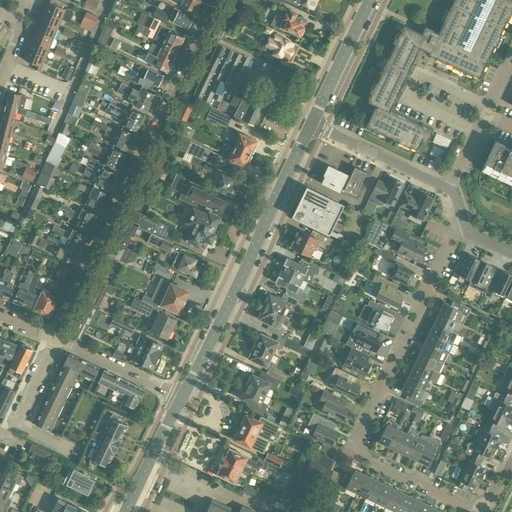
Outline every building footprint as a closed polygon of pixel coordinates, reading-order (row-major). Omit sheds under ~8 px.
[(66,9),(52,4),(53,0),(46,0),(42,11),(61,19),(66,9)] [(96,0),(86,0),(85,5),(96,9),(99,1),(96,0)] [(159,0),(165,3),(166,0),(181,0),(183,1),(181,5),(195,12),(195,11),(196,10),(197,8),(197,7),(199,3),(193,0),(159,0)] [(283,0),(299,7),(299,6),(305,9),(306,6),(313,9),(317,0),(283,0)] [(375,107),(366,126),(373,129),(385,135),(398,141),(410,147),(417,150),(423,137),(428,140),(432,131),(389,111),(409,70),(419,49),(449,63),(461,69),(472,75),(479,78),(488,61),(486,60),(487,58),(488,59),(494,47),(500,35),(506,21),(511,9),(511,0),(510,0),(453,0),(451,5),(443,23),(438,34),(433,31),(425,27),(425,28),(421,26),(418,30),(417,30),(416,32),(404,26),(400,34),(395,45),(389,58),(383,69),(379,78),(371,94),(368,102),(377,106),(377,108),(375,107)] [(230,30),(239,13),(226,7),(214,34),(223,38),(228,29),(230,30)] [(156,8),(155,11),(152,17),(160,21),(165,23),(169,15),(156,8)] [(175,9),(171,18),(169,20),(187,29),(193,17),(175,9)] [(279,29),(280,27),(300,36),(304,27),(303,27),(305,22),(300,19),(301,18),(296,15),(297,13),(291,10),(288,15),(278,10),(270,25),(279,29)] [(61,19),(42,11),(38,20),(57,29),(61,19)] [(98,16),(86,11),(80,27),(91,32),(98,16)] [(137,23),(147,28),(155,32),(157,28),(160,21),(152,17),(142,12),(137,23)] [(57,29),(38,20),(34,30),(53,39),(57,29)] [(105,22),(101,33),(110,37),(114,26),(105,22)] [(265,26),(262,32),(271,36),(273,30),(265,26)] [(155,32),(147,28),(143,34),(152,38),(155,32)] [(53,39),(34,30),(30,40),(49,48),(53,39)] [(159,30),(156,35),(179,46),(183,37),(169,31),(167,35),(159,30)] [(96,43),(97,44),(105,47),(110,37),(101,33),(96,43)] [(292,48),(294,44),(275,34),(272,38),(269,37),(263,49),(281,58),(283,54),(289,57),(293,49),(292,48)] [(163,43),(161,47),(175,55),(179,46),(156,35),(154,39),(163,43)] [(86,43),(74,39),(72,40),(70,45),(73,46),(83,50),(86,43)] [(49,48),(30,40),(26,49),(45,57),(49,48)] [(107,48),(105,47),(97,44),(89,60),(94,62),(99,51),(105,53),(107,48)] [(251,60),(224,47),(218,44),(193,95),(210,104),(213,98),(220,102),(218,106),(227,110),(239,86),(251,60)] [(150,47),(148,52),(170,63),(175,55),(161,47),(159,52),(150,47)] [(33,69),(39,72),(45,57),(26,49),(22,59),(35,64),(33,69)] [(170,63),(148,52),(144,61),(166,72),(170,63)] [(85,70),(95,75),(100,65),(89,60),(85,70)] [(129,77),(132,71),(121,65),(118,71),(129,77)] [(152,90),(154,85),(157,87),(160,82),(162,81),(163,79),(162,77),(163,76),(140,65),(137,71),(138,71),(137,73),(134,81),(152,90)] [(69,81),(70,79),(73,71),(66,67),(61,78),(69,81)] [(85,96),(86,97),(91,87),(80,82),(76,92),(85,96)] [(119,87),(150,103),(152,99),(153,99),(155,95),(154,95),(154,94),(141,88),(139,92),(121,83),(119,87)] [(149,106),(150,103),(119,87),(116,92),(135,101),(133,104),(146,111),(147,110),(147,111),(149,107),(149,106)] [(24,109),(27,97),(8,92),(5,104),(17,107),(24,109)] [(81,106),(85,96),(76,92),(72,102),(81,106)] [(234,95),(227,110),(234,114),(234,115),(252,124),(254,119),(257,121),(260,120),(263,114),(262,111),(259,110),(261,105),(243,96),(242,99),(234,95)] [(178,117),(187,120),(193,103),(184,100),(178,117)] [(81,106),(72,102),(68,113),(78,117),(82,107),(81,106)] [(25,115),(27,110),(26,109),(24,109),(17,107),(5,104),(2,116),(14,119),(16,113),(25,115)] [(143,120),(145,116),(144,115),(131,109),(129,113),(110,104),(108,108),(117,112),(140,123),(142,119),(143,120)] [(207,117),(227,127),(232,117),(211,107),(207,117)] [(138,127),(140,123),(117,112),(108,108),(106,112),(125,121),(123,125),(136,132),(137,131),(137,132),(139,128),(138,127)] [(43,115),(27,110),(25,115),(25,116),(50,124),(52,118),(46,116),(43,115)] [(74,116),(68,113),(63,122),(69,125),(74,116)] [(2,116),(0,124),(0,128),(11,131),(14,119),(2,116)] [(135,135),(122,128),(120,132),(114,129),(94,120),(92,124),(106,131),(131,143),(133,139),(134,140),(136,136),(135,135)] [(64,122),(59,132),(63,134),(68,124),(64,122)] [(0,141),(8,144),(11,131),(0,128),(0,141)] [(109,142),(127,151),(128,151),(130,147),(129,147),(131,143),(106,131),(104,135),(110,138),(109,142)] [(59,132),(54,142),(66,147),(70,137),(59,132)] [(230,145),(234,146),(252,155),(255,148),(253,147),(256,141),(236,132),(230,145)] [(451,140),(436,133),(432,142),(447,149),(451,140)] [(55,138),(48,135),(45,143),(52,146),(55,138)] [(186,152),(219,168),(219,166),(219,164),(219,163),(219,161),(219,159),(219,157),(218,155),(218,154),(191,141),(185,152),(186,152)] [(495,141),(482,169),(511,183),(511,146),(511,149),(510,152),(503,149),(504,146),(495,141)] [(61,157),(66,147),(54,142),(49,152),(61,157)] [(90,142),(88,146),(122,162),(123,159),(124,159),(126,155),(125,155),(126,154),(112,147),(110,152),(90,142)] [(220,156),(244,167),(246,161),(249,162),(252,155),(234,146),(230,145),(227,152),(223,150),(220,156)] [(448,152),(433,145),(429,154),(443,161),(448,152)] [(97,161),(118,171),(118,170),(119,170),(120,166),(122,162),(88,146),(86,151),(99,157),(97,161)] [(63,158),(61,157),(49,152),(45,161),(58,167),(63,158)] [(214,166),(193,156),(186,152),(183,159),(211,172),(214,166)] [(42,157),(35,154),(32,162),(39,165),(42,157)] [(157,155),(154,161),(165,166),(167,161),(157,155)] [(12,165),(24,171),(27,166),(14,160),(12,165)] [(147,176),(158,181),(165,166),(154,161),(147,176)] [(52,165),(45,162),(40,172),(41,172),(48,175),(52,165)] [(67,171),(74,175),(79,165),(72,162),(67,171)] [(85,169),(88,170),(112,182),(114,178),(115,178),(117,175),(116,174),(116,173),(103,167),(102,168),(97,165),(96,167),(88,163),(85,169)] [(27,166),(24,171),(21,177),(32,182),(38,170),(27,165),(27,166)] [(339,191),(341,187),(344,188),(344,189),(355,195),(366,172),(354,167),(349,178),(346,177),(347,175),(328,166),(324,175),(326,176),(322,183),(339,191)] [(90,178),(91,177),(97,180),(95,184),(108,190),(109,190),(111,186),(110,186),(112,182),(88,170),(85,176),(90,178)] [(210,185),(224,192),(227,194),(232,196),(236,188),(235,187),(237,182),(232,179),(217,171),(210,185)] [(48,175),(41,172),(41,173),(37,182),(36,183),(45,187),(50,177),(48,175)] [(187,195),(199,201),(221,212),(227,199),(193,182),(193,184),(189,182),(187,186),(182,184),(185,177),(177,173),(170,187),(182,193),(187,195)] [(378,180),(372,193),(368,201),(378,206),(382,204),(383,202),(393,206),(404,184),(388,176),(385,184),(378,180)] [(22,182),(19,188),(29,192),(31,186),(22,182)] [(36,183),(30,194),(40,198),(45,187),(36,183)] [(79,183),(76,189),(103,202),(104,198),(105,198),(107,194),(106,194),(107,193),(93,187),(91,191),(85,188),(86,187),(79,183)] [(292,216),(329,234),(340,240),(343,235),(338,233),(338,234),(330,230),(343,205),(307,187),(292,216)] [(81,198),(82,197),(87,199),(85,203),(99,210),(99,209),(100,209),(102,206),(101,205),(103,202),(76,189),(74,194),(81,198)] [(409,211),(408,213),(424,220),(434,199),(419,191),(415,199),(405,193),(398,206),(409,211)] [(199,201),(187,195),(182,193),(179,198),(196,207),(199,201)] [(35,209),(40,198),(30,194),(26,205),(35,209)] [(19,196),(15,204),(22,207),(25,199),(19,196)] [(93,224),(97,215),(78,206),(75,211),(71,209),(71,208),(61,203),(59,208),(69,212),(93,224)] [(35,209),(26,205),(21,216),(30,220),(35,209)] [(192,225),(192,226),(193,226),(194,225),(211,233),(219,217),(207,212),(207,213),(192,206),(184,222),(192,225)] [(434,213),(440,216),(443,210),(436,207),(434,213)] [(151,233),(163,239),(172,243),(175,237),(171,235),(174,229),(144,215),(142,218),(140,217),(142,213),(132,209),(127,219),(139,224),(138,227),(151,233)] [(20,214),(13,211),(10,218),(17,222),(20,214)] [(67,222),(89,232),(93,224),(69,212),(67,217),(69,218),(67,222)] [(27,220),(21,217),(18,223),(24,226),(27,220)] [(142,229),(138,227),(125,221),(121,229),(132,235),(138,237),(142,229)] [(52,231),(61,235),(68,238),(83,245),(87,236),(73,229),(71,233),(54,225),(52,231)] [(185,239),(184,241),(199,248),(199,246),(204,249),(207,242),(210,243),(214,234),(211,233),(194,225),(193,226),(192,226),(188,234),(184,232),(182,238),(185,239)] [(401,244),(397,251),(418,262),(425,248),(407,239),(409,235),(395,229),(390,239),(401,244)] [(329,251),(334,240),(312,230),(310,235),(299,230),(291,247),(313,258),(319,246),(329,251)] [(39,236),(33,233),(28,241),(35,244),(39,236)] [(158,248),(163,239),(151,233),(147,242),(158,248)] [(365,241),(374,246),(378,239),(368,234),(365,241)] [(56,245),(78,255),(83,245),(68,238),(65,245),(59,241),(56,239),(55,240),(48,236),(46,240),(56,245)] [(22,244),(11,239),(5,251),(16,257),(19,250),(22,244)] [(119,239),(117,243),(126,247),(128,243),(119,239)] [(172,251),(177,254),(179,251),(184,254),(186,250),(172,243),(163,239),(158,248),(171,254),(172,251)] [(335,246),(344,251),(346,245),(337,241),(335,246)] [(108,255),(119,260),(124,249),(113,244),(108,255)] [(51,254),(73,264),(74,263),(75,263),(76,260),(76,259),(78,255),(56,245),(51,254)] [(124,249),(119,260),(126,263),(135,261),(137,255),(124,249)] [(384,250),(381,256),(394,263),(396,257),(384,250)] [(179,251),(177,254),(172,266),(195,276),(199,268),(193,265),(196,259),(184,254),(179,251)] [(461,257),(459,261),(452,276),(458,278),(460,275),(470,280),(480,260),(469,255),(466,260),(461,257)] [(281,270),(302,280),(312,285),(314,274),(318,275),(319,268),(319,266),(303,258),(300,264),(292,260),(289,258),(288,259),(283,264),(281,270)] [(491,266),(480,260),(470,280),(482,286),(481,287),(487,290),(494,275),(495,274),(489,271),(491,266)] [(168,269),(156,263),(154,268),(166,274),(168,269)] [(390,275),(389,276),(408,284),(414,271),(395,263),(393,268),(389,268),(387,272),(390,275)] [(0,295),(10,271),(5,269),(4,272),(5,273),(2,280),(0,278),(0,295)] [(308,296),(299,287),(302,280),(281,270),(278,275),(277,283),(277,284),(280,284),(288,288),(286,294),(298,300),(302,302),(303,301),(304,301),(308,296)] [(10,282),(14,272),(10,271),(0,295),(0,296),(9,300),(15,284),(10,282)] [(29,271),(22,288),(19,286),(12,301),(14,302),(13,303),(17,305),(17,303),(22,305),(35,273),(29,271)] [(494,291),(505,296),(511,281),(511,275),(503,271),(500,278),(494,275),(487,290),(484,295),(490,298),(494,291)] [(35,288),(40,275),(36,274),(35,273),(22,305),(25,307),(25,308),(29,309),(29,308),(30,309),(36,295),(39,296),(42,291),(35,288)] [(336,273),(333,280),(344,284),(346,277),(336,273)] [(380,285),(375,297),(381,300),(386,302),(397,307),(402,295),(395,292),(398,285),(375,274),(371,281),(380,285)] [(48,278),(44,286),(54,290),(58,283),(48,278)] [(91,291),(103,297),(109,285),(97,279),(91,291)] [(143,300),(150,303),(156,306),(158,303),(178,312),(181,305),(183,306),(186,300),(184,299),(188,291),(161,279),(151,300),(145,297),(143,300)] [(39,296),(33,309),(48,316),(57,298),(47,294),(49,291),(43,289),(42,291),(39,296)] [(103,297),(91,291),(85,304),(97,310),(103,297)] [(295,307),(298,300),(286,294),(283,293),(281,299),(269,294),(267,299),(266,299),(262,304),(261,305),(283,315),(286,308),(289,309),(291,305),(295,307)] [(139,310),(157,319),(151,331),(166,338),(166,337),(167,337),(168,338),(171,331),(170,331),(171,329),(170,329),(175,320),(165,315),(166,311),(143,300),(139,310)] [(379,304),(370,300),(367,305),(366,304),(360,318),(386,330),(388,326),(389,324),(390,322),(392,317),(382,312),(385,307),(384,306),(379,304)] [(443,303),(438,313),(457,322),(462,324),(467,315),(468,315),(471,309),(468,308),(452,300),(450,306),(443,303)] [(90,326),(97,310),(85,304),(77,320),(90,326)] [(279,322),(283,315),(261,305),(261,306),(259,312),(260,313),(258,318),(269,323),(266,329),(278,335),(281,336),(284,330),(280,328),(282,324),(279,322)] [(329,316),(327,319),(338,324),(342,316),(331,311),(329,315),(329,316)] [(438,313),(434,323),(452,332),(457,322),(438,313)] [(485,326),(493,330),(497,321),(489,317),(485,326)] [(135,328),(118,320),(115,326),(132,334),(135,328)] [(357,334),(353,342),(375,353),(381,341),(377,339),(380,333),(357,322),(352,331),(357,334)] [(457,334),(452,332),(434,323),(429,332),(448,341),(452,344),(453,344),(457,334)] [(73,329),(70,335),(78,339),(81,331),(74,327),(73,329)] [(453,344),(452,344),(448,341),(429,332),(424,342),(443,351),(449,354),(453,344)] [(260,333),(254,346),(273,355),(276,348),(279,349),(280,348),(281,349),(286,339),(281,336),(278,335),(275,341),(260,333)] [(325,342),(323,341),(325,337),(320,334),(318,339),(310,355),(317,359),(325,342)] [(159,349),(161,345),(140,336),(135,347),(157,357),(161,350),(159,349)] [(312,351),(302,346),(286,339),(283,345),(309,357),(312,351)] [(11,359),(16,345),(12,343),(12,342),(8,340),(0,360),(0,364),(4,366),(7,357),(11,359)] [(306,341),(304,346),(311,350),(313,345),(306,341)] [(424,342),(420,352),(438,361),(443,351),(424,342)] [(20,345),(7,372),(19,378),(26,364),(28,365),(29,366),(35,352),(31,350),(31,348),(23,344),(21,345),(20,345)] [(490,344),(487,351),(494,354),(497,347),(490,344)] [(274,363),(270,361),(273,355),(254,346),(248,358),(270,369),(270,368),(272,369),(269,375),(280,380),(285,382),(288,376),(286,375),(283,371),(278,369),(274,363)] [(135,347),(129,358),(134,360),(133,360),(150,368),(152,364),(154,365),(157,357),(135,347)] [(344,361),(342,365),(364,376),(370,363),(367,361),(369,356),(351,347),(349,352),(347,351),(344,352),(342,357),(343,360),(344,361)] [(443,363),(438,361),(420,352),(415,362),(438,373),(443,363)] [(469,363),(471,364),(476,367),(479,361),(478,361),(480,357),(470,352),(469,355),(469,359),(471,360),(469,363)] [(79,372),(81,374),(87,362),(69,353),(63,365),(56,379),(72,387),(79,372)] [(87,362),(81,374),(93,380),(99,368),(87,362)] [(441,374),(438,373),(415,362),(410,371),(429,380),(436,384),(441,374)] [(503,377),(506,379),(511,381),(511,362),(510,362),(503,377)] [(335,382),(332,388),(353,399),(354,397),(355,397),(356,395),(357,394),(359,390),(359,388),(358,388),(359,386),(347,380),(350,375),(335,368),(331,377),(334,379),(333,380),(334,382),(335,382)] [(306,381),(310,372),(304,369),(302,373),(302,380),(306,381)] [(112,388),(118,377),(104,370),(98,382),(112,388)] [(424,390),(429,380),(410,371),(406,381),(424,390)] [(275,391),(280,380),(269,375),(265,373),(262,379),(252,374),(246,386),(266,396),(269,389),(275,391)] [(131,383),(118,377),(112,388),(126,395),(131,383)] [(7,380),(4,379),(0,386),(0,398),(10,404),(16,391),(5,385),(7,380)] [(72,387),(56,379),(49,394),(65,402),(72,387)] [(511,381),(506,379),(499,394),(511,399),(511,396),(511,381)] [(474,381),(473,380),(466,395),(473,398),(480,384),(478,383),(474,381)] [(424,390),(406,381),(401,391),(408,394),(405,400),(420,407),(423,401),(420,400),(424,390)] [(131,383),(126,395),(122,401),(135,408),(144,389),(131,383)] [(311,390),(318,394),(321,389),(313,385),(311,390)] [(247,409),(263,416),(268,405),(263,402),(266,396),(246,386),(240,398),(250,403),(247,409)] [(324,403),(320,411),(342,422),(349,409),(344,406),(346,401),(324,390),(319,401),(324,403)] [(488,407),(492,409),(510,418),(511,414),(511,406),(508,404),(511,399),(499,394),(495,392),(488,407)] [(58,416),(65,402),(49,394),(42,409),(58,416)] [(0,398),(0,414),(4,417),(10,404),(0,398)] [(405,412),(409,405),(397,399),(394,407),(405,412)] [(58,416),(42,409),(35,424),(50,432),(58,416)] [(428,413),(419,409),(416,414),(422,417),(421,418),(425,420),(428,413)] [(492,409),(485,424),(496,430),(499,425),(505,428),(510,418),(492,409)] [(316,427),(312,436),(331,446),(337,433),(333,431),(333,428),(335,424),(313,413),(309,423),(316,427)] [(122,436),(127,426),(117,421),(119,417),(112,414),(105,428),(122,436)] [(240,427),(269,442),(273,444),(275,440),(277,441),(283,427),(260,416),(258,421),(245,415),(245,416),(244,415),(242,416),(242,418),(242,419),(243,420),(240,427)] [(389,447),(397,429),(396,428),(398,425),(390,418),(382,427),(385,428),(381,437),(380,436),(377,441),(389,447)] [(288,421),(283,419),(280,425),(286,427),(288,421)] [(288,422),(286,428),(291,431),(294,425),(288,422)] [(447,423),(440,438),(446,441),(453,426),(447,423)] [(477,439),(496,448),(501,438),(494,435),(496,430),(485,424),(477,439)] [(263,454),(269,442),(240,427),(236,434),(236,433),(235,433),(234,433),(234,434),(233,434),(233,435),(233,436),(233,437),(234,438),(234,439),(263,454)] [(410,427),(407,433),(398,451),(408,456),(418,436),(420,432),(410,427)] [(92,434),(117,446),(122,436),(105,428),(102,436),(99,434),(99,433),(94,430),(92,434)] [(389,447),(398,451),(407,433),(397,429),(389,447)] [(96,448),(113,456),(117,446),(92,434),(90,438),(96,441),(96,439),(99,441),(96,448)] [(408,456),(418,461),(429,437),(427,437),(428,436),(425,435),(424,435),(421,434),(420,437),(420,436),(420,437),(418,436),(408,456)] [(430,436),(429,437),(418,461),(428,466),(436,448),(436,447),(437,446),(438,445),(438,443),(438,442),(437,440),(436,439),(435,438),(431,436),(431,437),(430,436)] [(496,448),(477,439),(477,441),(467,444),(468,446),(465,452),(470,454),(470,455),(482,460),(484,455),(491,458),(496,448)] [(29,450),(46,459),(49,452),(32,444),(29,450)] [(23,451),(16,448),(8,465),(15,468),(23,451)] [(98,462),(108,467),(113,456),(96,448),(89,463),(96,466),(98,462)] [(221,461),(240,470),(250,474),(253,468),(256,469),(258,469),(259,467),(265,470),(269,463),(264,460),(259,458),(256,462),(246,458),(246,457),(229,449),(227,454),(225,453),(221,461)] [(338,462),(334,460),(316,452),(308,470),(317,474),(315,479),(326,484),(333,487),(340,474),(334,471),(338,462)] [(264,460),(269,463),(279,468),(280,466),(282,461),(283,460),(267,453),(264,460)] [(482,460),(470,455),(463,470),(481,478),(486,468),(480,465),(482,460)] [(442,475),(447,461),(440,459),(435,473),(442,475)] [(240,470),(221,461),(218,468),(220,469),(217,474),(234,482),(235,482),(242,486),(245,480),(237,476),(240,470)] [(481,478),(463,470),(456,466),(451,476),(458,480),(456,485),(467,490),(469,485),(477,489),(481,478)] [(66,484),(87,494),(94,481),(88,477),(83,474),(84,474),(71,467),(69,471),(72,473),(66,484)] [(0,484),(12,490),(16,483),(19,485),(23,476),(8,469),(5,475),(0,472),(0,484)] [(356,493),(365,475),(355,470),(351,476),(346,474),(339,489),(345,492),(346,489),(356,493)] [(365,475),(356,493),(366,498),(374,479),(365,475)] [(384,484),(374,479),(366,498),(375,502),(384,484)] [(12,490),(0,484),(0,502),(8,507),(12,499),(9,497),(12,490)] [(384,484),(375,502),(385,507),(394,489),(384,484)] [(246,485),(242,492),(272,506),(275,499),(246,485)] [(404,493),(394,489),(385,507),(395,511),(404,493)] [(404,493),(395,511),(406,511),(413,498),(404,493)] [(418,511),(423,503),(413,498),(406,511),(418,511)] [(85,511),(86,511),(78,508),(67,503),(65,502),(58,499),(52,511),(85,511)] [(236,511),(211,500),(205,511),(253,511),(241,506),(238,511),(236,511)] [(5,511),(8,507),(0,502),(0,511),(5,511)] [(423,503),(418,511),(430,511),(433,507),(423,503)]
